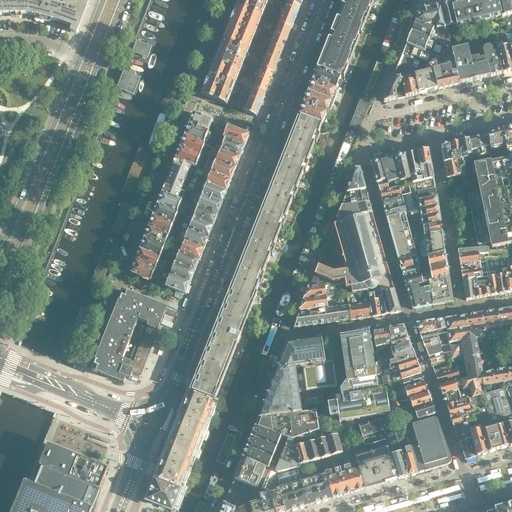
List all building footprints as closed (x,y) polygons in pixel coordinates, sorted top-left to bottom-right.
[(90,2),(84,0),(0,0),(0,15),(3,15),(28,15),(58,22),(72,28),(70,32),(77,35),(90,2)] [(205,0),(191,36),(200,39),(215,4),(205,0)] [(261,17),(266,6),(249,0),(239,0),(240,0),(237,8),(261,17)] [(366,22),(374,0),(345,0),(340,13),(366,22)] [(475,24),(469,0),(467,0),(451,4),(457,29),(475,24)] [(484,22),(478,0),(469,0),(475,24),(484,22)] [(502,18),(498,0),(478,0),(484,22),(502,18)] [(511,10),(509,0),(498,0),(502,18),(503,21),(511,19),(511,10)] [(297,16),(296,16),(300,7),(299,7),(287,2),(278,24),(291,29),(294,20),(295,21),(297,16)] [(458,32),(457,29),(451,4),(440,6),(445,27),(452,26),(453,33),(458,32)] [(447,35),(445,27),(440,6),(420,11),(415,23),(426,27),(433,25),(433,27),(435,26),(436,29),(438,29),(441,45),(445,46),(449,45),(447,35)] [(257,28),(261,17),(237,8),(234,14),(232,19),(257,28)] [(404,13),(395,10),(381,48),(381,49),(381,50),(381,51),(382,52),(383,53),(384,53),(385,53),(386,53),(387,53),(388,53),(388,52),(389,51),(404,13)] [(355,50),(366,22),(340,13),(329,41),(355,50)] [(252,39),(257,28),(232,19),(230,23),(228,30),(252,39)] [(439,44),(436,31),(426,27),(415,23),(411,33),(439,44)] [(287,38),(291,29),(278,24),(270,46),(282,51),(286,42),(288,38),(287,38)] [(248,50),(252,39),(228,30),(226,36),(225,36),(224,40),(248,50)] [(511,58),(508,39),(506,31),(493,34),(495,43),(505,41),(506,48),(497,50),(497,53),(502,75),(511,72),(511,58)] [(445,46),(441,45),(439,44),(411,33),(406,45),(439,58),(441,56),(445,46)] [(244,61),(248,50),(224,40),(222,45),(219,52),(244,61)] [(344,78),(355,50),(329,41),(319,68),(319,69),(341,77),(344,78)] [(147,57),(150,47),(137,42),(133,51),(147,57)] [(431,66),(439,58),(406,45),(396,71),(409,76),(411,70),(414,71),(417,72),(421,61),(431,66)] [(279,60),(282,51),(270,46),(261,68),(273,73),(277,64),(277,65),(279,60)] [(502,75),(497,53),(493,54),(492,50),(488,48),(485,48),(483,52),(484,59),(479,61),(478,58),(470,60),(467,48),(451,52),(459,85),(489,78),(490,78),(502,75)] [(459,85),(451,52),(451,49),(445,51),(446,55),(441,56),(439,58),(431,66),(432,66),(437,91),(459,85)] [(239,73),(244,61),(219,52),(217,58),(215,63),(239,73)] [(370,97),(371,97),(385,62),(384,61),(384,60),(383,60),(382,59),(381,59),(380,59),(379,59),(378,59),(377,59),(363,95),(364,96),(365,97),(366,98),(367,98),(368,98),(369,98),(370,98),(370,97)] [(235,83),(239,73),(215,63),(213,67),(211,73),(235,83)] [(437,91),(432,66),(426,68),(427,73),(415,75),(416,81),(415,81),(418,95),(437,91)] [(270,81),(273,73),(261,68),(252,90),(265,95),(268,86),(270,82),(270,81)] [(175,73),(174,75),(164,100),(172,103),(182,78),(182,75),(182,73),(182,72),(182,71),(181,70),(180,69),(179,69),(178,70),(177,70),(176,71),(175,73)] [(336,90),(341,77),(319,69),(318,69),(314,81),(336,90)] [(418,95),(415,81),(416,81),(415,75),(414,71),(411,70),(409,76),(406,83),(405,82),(405,84),(402,85),(405,98),(418,95)] [(405,98),(402,85),(405,84),(405,82),(406,83),(409,76),(396,71),(383,103),(384,103),(405,98)] [(132,94),(139,77),(125,72),(119,88),(132,94)] [(235,83),(211,73),(210,73),(208,80),(206,85),(231,94),(235,83)] [(327,114),(336,90),(314,81),(304,104),(327,114)] [(226,106),(231,94),(206,85),(204,89),(201,96),(226,106)] [(265,95),(252,90),(248,101),(243,112),(256,117),(260,108),(262,104),(261,104),(265,95)] [(243,112),(248,101),(238,97),(233,108),(243,112)] [(349,127),(358,131),(369,104),(360,100),(349,127)] [(322,127),(327,114),(304,104),(299,118),(322,127)] [(160,115),(149,145),(156,148),(166,116),(166,115),(165,115),(165,114),(164,114),(163,113),(162,113),(161,113),(161,114),(160,114),(160,115)] [(205,140),(210,125),(215,127),(212,135),(216,137),(221,125),(194,114),(188,130),(185,138),(212,148),(214,143),(205,140)] [(311,155),(322,127),(299,118),(295,128),(296,128),(293,134),(293,133),(288,146),(311,155)] [(244,148),(248,137),(249,136),(247,135),(228,127),(223,139),(244,148)] [(511,150),(511,129),(503,132),(506,152),(511,150)] [(340,173),(341,173),(356,135),(355,134),(355,133),(354,133),(353,132),(352,131),(351,131),(350,131),(349,131),(348,132),(333,170),(333,171),(333,172),(334,172),(334,173),(335,173),(336,174),(337,174),(338,174),(339,174),(340,173)] [(506,152),(503,132),(488,136),(492,155),(506,152)] [(492,155),(488,136),(478,138),(482,157),(492,155)] [(244,148),(223,139),(216,137),(215,141),(224,144),(220,152),(239,159),(244,148)] [(207,160),(212,148),(185,138),(180,149),(207,160)] [(482,157),(478,138),(469,140),(471,151),(476,150),(478,158),(482,157)] [(471,151),(469,140),(459,143),(463,161),(473,159),(471,151)] [(466,176),(463,161),(459,143),(450,145),(454,162),(444,164),(446,179),(466,176)] [(454,162),(450,145),(441,148),(444,164),(454,162)] [(300,183),(311,155),(288,146),(284,156),(285,156),(282,161),(277,174),(300,183)] [(212,148),(207,160),(199,180),(198,182),(206,185),(226,193),(235,170),(239,159),(220,152),(212,148)] [(152,154),(139,149),(122,189),(136,194),(152,154)] [(180,149),(176,160),(195,167),(191,177),(199,180),(207,160),(180,149)] [(431,165),(428,151),(417,153),(417,154),(420,168),(431,165)] [(423,182),(420,168),(417,154),(406,156),(411,180),(412,184),(423,182)] [(411,180),(406,156),(394,159),(400,183),(411,180)] [(511,158),(475,167),(480,193),(467,196),(478,245),(491,243),(492,248),(511,244),(511,241),(511,158)] [(401,187),(400,183),(394,159),(380,162),(385,182),(387,182),(389,190),(399,187),(401,187)] [(190,179),(191,177),(195,167),(176,160),(162,194),(181,201),(190,179)] [(385,182),(380,162),(371,164),(377,184),(385,182)] [(433,179),(431,165),(420,168),(423,182),(433,179)] [(365,192),(360,171),(359,170),(355,170),(346,195),(365,192)] [(289,211),(300,183),(277,174),(273,183),(273,184),(271,189),(266,202),(289,211)] [(330,180),(315,216),(315,217),(315,218),(316,219),(316,220),(317,221),(318,221),(319,221),(320,221),(321,221),(322,220),(323,219),(337,182),(337,181),(337,180),(336,180),(336,179),(335,179),(335,178),(334,178),(333,178),(332,178),(331,178),(331,179),(330,179),(330,180)] [(399,187),(402,196),(411,194),(413,203),(436,198),(433,179),(412,184),(401,187),(399,187)] [(387,182),(385,182),(377,184),(379,192),(389,190),(387,182)] [(222,204),(226,193),(206,185),(202,196),(222,204)] [(402,196),(399,187),(389,190),(379,192),(382,201),(402,196)] [(368,202),(365,192),(346,195),(342,207),(368,202)] [(176,214),(181,201),(162,194),(158,206),(176,214)] [(217,216),(222,204),(202,196),(197,208),(217,216)] [(403,205),(402,196),(382,201),(384,209),(403,205)] [(437,206),(436,198),(413,203),(415,211),(420,210),(437,206)] [(277,239),(289,211),(266,202),(262,212),(263,212),(260,217),(255,230),(277,239)] [(371,213),(369,206),(368,202),(342,207),(336,220),(357,217),(372,214),(371,213)] [(133,207),(123,203),(112,231),(122,235),(133,207)] [(415,211),(413,203),(403,205),(384,209),(387,218),(405,214),(415,211)] [(177,214),(176,214),(158,206),(154,217),(173,225),(177,214)] [(439,215),(437,206),(420,210),(421,219),(439,215)] [(212,227),(217,216),(197,208),(194,216),(186,213),(185,217),(192,220),(212,227)] [(408,222),(405,214),(387,218),(389,227),(408,222)] [(394,290),(383,254),(372,215),(358,218),(357,217),(336,220),(326,246),(333,248),(339,268),(341,267),(342,270),(346,269),(347,272),(335,273),(318,266),(311,284),(323,287),(326,287),(345,285),(346,293),(367,291),(367,294),(373,293),(381,292),(385,291),(394,290)] [(440,224),(439,215),(421,219),(422,228),(423,228),(440,224)] [(168,236),(173,225),(154,217),(149,229),(168,236)] [(208,239),(212,227),(192,220),(188,231),(208,239)] [(410,231),(408,222),(389,227),(392,236),(410,231)] [(311,228),(309,231),(297,262),(304,264),(316,234),(317,231),(318,228),(318,227),(318,226),(317,225),(317,224),(316,224),(315,224),(314,225),(313,225),(312,226),(311,228)] [(441,233),(440,224),(423,228),(424,233),(416,234),(417,238),(424,237),(441,233)] [(164,248),(168,236),(149,229),(144,240),(164,248)] [(266,267),(277,239),(255,230),(251,239),(251,240),(249,245),(244,258),(266,267)] [(203,250),(208,239),(188,231),(183,242),(184,243),(203,250)] [(412,239),(410,231),(392,236),(394,244),(412,239)] [(445,254),(441,233),(424,237),(427,257),(445,254)] [(117,243),(107,239),(88,287),(98,291),(117,243)] [(415,248),(412,239),(394,244),(396,253),(415,248)] [(159,259),(164,248),(144,240),(140,251),(159,259)] [(199,261),(203,250),(184,243),(181,249),(173,246),(171,251),(179,254),(199,261)] [(417,257),(417,255),(415,248),(396,253),(399,262),(417,257)] [(488,250),(460,252),(458,252),(459,258),(478,255),(478,256),(488,254),(488,250)] [(155,270),(159,259),(140,251),(135,262),(155,270)] [(194,273),(199,261),(179,254),(174,264),(194,273)] [(423,264),(421,254),(417,255),(417,257),(399,262),(401,271),(423,264)] [(453,303),(449,278),(447,269),(445,254),(427,257),(430,272),(428,273),(426,273),(428,282),(432,306),(432,307),(453,303)] [(510,270),(508,257),(489,257),(488,254),(478,256),(478,255),(459,258),(460,266),(485,262),(486,270),(487,275),(488,278),(491,297),(498,296),(495,277),(495,273),(499,272),(502,271),(506,271),(506,270),(510,270)] [(255,294),(266,267),(244,258),(240,267),(240,268),(238,273),(237,273),(233,285),(255,294)] [(153,274),(155,270),(135,262),(131,274),(158,284),(161,277),(153,274)] [(486,270),(485,262),(460,266),(461,274),(482,271),(486,270)] [(190,284),(194,273),(174,264),(170,276),(190,284)] [(420,275),(419,271),(427,268),(425,264),(423,264),(401,271),(404,280),(420,275)] [(294,280),(293,282),(293,283),(293,284),(294,285),(295,285),(296,285),(296,284),(297,283),(298,282),(303,268),(299,267),(294,280)] [(488,278),(487,275),(482,275),(482,271),(461,274),(463,282),(472,281),(476,280),(484,279),(488,278)] [(506,294),(502,271),(499,272),(499,277),(495,277),(498,296),(506,294)] [(511,293),(511,281),(511,275),(507,276),(506,271),(502,271),(506,294),(511,293)] [(426,273),(420,275),(404,280),(406,289),(428,282),(426,273)] [(185,295),(190,284),(170,276),(168,280),(161,277),(158,284),(185,295)] [(491,297),(488,278),(484,279),(485,284),(481,284),(483,298),(491,297)] [(483,298),(481,284),(476,285),(476,280),(472,281),(475,299),(483,298)] [(475,299),(472,281),(463,282),(466,301),(475,299)] [(432,306),(428,282),(406,289),(413,310),(432,306)] [(327,296),(326,287),(323,287),(311,284),(304,300),(330,298),(329,295),(327,296)] [(213,400),(255,294),(233,285),(216,327),(217,327),(216,333),(215,333),(214,335),(213,335),(191,391),(213,400)] [(281,306),(280,308),(280,310),(280,311),(281,312),(282,313),(283,313),(284,313),(285,312),(286,311),(287,309),(295,289),(288,287),(281,306)] [(400,313),(397,302),(394,290),(385,291),(391,314),(400,313)] [(372,318),(367,294),(367,291),(346,293),(348,307),(350,321),(372,318)] [(391,314),(385,291),(381,292),(381,297),(378,297),(378,300),(381,316),(391,314)] [(135,315),(141,300),(128,295),(127,293),(124,292),(123,292),(121,296),(122,297),(117,309),(135,315)] [(381,316),(378,300),(374,301),(373,293),(367,294),(372,318),(381,316)] [(329,310),(328,301),(330,300),(330,298),(304,300),(299,313),(329,310)] [(146,323),(154,305),(141,300),(135,315),(137,319),(146,322),(146,323)] [(157,331),(166,309),(154,305),(146,323),(146,322),(145,326),(157,331)] [(67,345),(77,349),(91,311),(81,307),(67,345)] [(350,321),(348,307),(329,310),(299,313),(293,329),(294,329),(350,321)] [(483,385),(484,392),(486,394),(489,393),(488,386),(511,381),(511,308),(506,309),(506,310),(455,318),(445,320),(447,330),(436,332),(421,335),(423,343),(439,340),(438,335),(447,333),(449,345),(450,347),(451,352),(452,359),(463,356),(465,367),(466,373),(467,378),(460,380),(463,390),(469,388),(472,398),(473,397),(481,395),(480,385),(483,385)] [(137,319),(135,315),(117,309),(117,310),(116,310),(114,314),(115,315),(113,320),(133,328),(137,319)] [(265,337),(265,339),(265,341),(265,342),(265,343),(266,344),(267,345),(268,345),(270,344),(270,343),(272,342),(273,340),(281,318),(274,315),(265,337)] [(129,339),(133,328),(113,320),(111,326),(109,326),(108,330),(108,331),(108,332),(130,341),(130,340),(129,339)] [(447,330),(445,320),(434,322),(436,332),(447,330)] [(436,332),(434,322),(417,325),(420,335),(421,335),(436,332)] [(153,341),(157,331),(145,326),(143,331),(141,330),(139,335),(141,336),(153,341)] [(407,336),(404,329),(403,327),(387,330),(390,341),(407,336)] [(390,341),(387,330),(372,332),(375,349),(391,345),(390,341)] [(124,351),(128,341),(130,342),(130,341),(108,332),(108,333),(107,333),(105,337),(106,338),(103,344),(124,351)] [(381,378),(380,370),(379,363),(374,364),(369,333),(339,337),(347,383),(346,384),(345,384),(345,383),(345,384),(344,384),(344,385),(340,390),(339,391),(339,392),(340,393),(341,399),(337,400),(336,399),(335,399),(336,400),(335,400),(335,401),(336,401),(336,405),(328,406),(330,419),(339,418),(339,422),(390,415),(386,392),(388,391),(387,385),(382,386),(381,378)] [(151,346),(153,341),(141,336),(139,335),(138,338),(140,339),(139,341),(151,346)] [(409,343),(407,336),(390,341),(391,345),(392,349),(409,343)] [(331,346),(329,338),(321,340),(322,347),(331,346)] [(325,363),(322,347),(321,340),(287,345),(278,369),(295,367),(325,363)] [(440,347),(439,340),(423,343),(426,350),(440,347)] [(147,356),(151,346),(139,341),(136,350),(133,349),(132,351),(135,352),(135,351),(147,356)] [(409,343),(392,349),(390,349),(392,357),(393,357),(412,351),(409,343)] [(120,361),(124,351),(103,344),(101,349),(100,349),(99,353),(99,354),(99,356),(116,362),(117,363),(120,361)] [(451,352),(450,347),(449,345),(442,346),(444,354),(447,353),(451,352)] [(442,354),(440,347),(426,350),(429,358),(442,354)] [(143,367),(147,356),(135,351),(135,352),(132,351),(130,357),(133,358),(131,362),(143,367)] [(380,370),(415,359),(412,351),(393,357),(394,361),(383,364),(382,360),(378,361),(379,363),(380,370)] [(444,361),(442,354),(429,358),(431,365),(444,361)] [(110,378),(116,362),(99,356),(94,367),(93,367),(92,371),(92,372),(96,373),(97,373),(110,378)] [(247,385),(254,388),(266,361),(259,358),(247,385)] [(395,374),(418,367),(415,359),(380,370),(381,378),(384,377),(384,372),(389,370),(390,371),(393,370),(395,374)] [(132,372),(128,370),(130,365),(130,364),(120,361),(117,363),(116,362),(110,378),(123,383),(125,377),(130,379),(132,374),(132,372)] [(337,387),(333,361),(325,363),(295,367),(301,406),(323,403),(321,390),(337,387)] [(140,375),(143,367),(131,362),(130,364),(130,365),(128,370),(132,372),(132,374),(137,376),(140,375)] [(301,406),(295,367),(278,369),(259,419),(302,413),(301,406)] [(396,382),(420,375),(418,367),(395,374),(384,377),(381,378),(382,386),(387,385),(396,382)] [(466,373),(463,374),(458,375),(456,369),(443,373),(442,369),(433,371),(435,375),(439,387),(460,380),(467,378),(466,373)] [(424,383),(420,375),(396,382),(398,386),(403,384),(404,389),(424,383)] [(463,390),(460,380),(439,387),(442,396),(459,391),(463,390)] [(427,393),(426,391),(424,383),(404,389),(406,395),(399,397),(401,401),(427,393)] [(511,446),(511,414),(504,389),(489,393),(486,394),(482,395),(488,417),(477,420),(479,427),(491,424),(492,426),(500,424),(508,448),(511,446)] [(462,401),(459,391),(442,396),(446,406),(462,401)] [(205,425),(214,402),(190,392),(181,416),(204,425),(205,425)] [(230,426),(240,430),(253,397),(244,393),(230,426)] [(413,409),(414,409),(431,404),(427,393),(401,401),(392,404),(394,415),(403,413),(402,410),(412,407),(413,409)] [(472,412),(469,403),(475,402),(473,397),(472,398),(462,401),(446,406),(451,418),(472,412)] [(417,420),(433,415),(435,415),(431,404),(414,409),(416,416),(402,420),(404,426),(413,424),(418,422),(417,420)] [(471,422),(469,417),(479,415),(477,410),(472,412),(451,418),(450,418),(454,427),(466,423),(471,422)] [(320,435),(316,411),(302,413),(259,419),(256,427),(281,437),(288,440),(292,441),(293,445),(320,435)] [(451,459),(437,420),(435,420),(433,415),(417,420),(418,422),(413,424),(419,445),(410,448),(417,474),(447,466),(447,465),(448,465),(449,465),(449,464),(450,463),(451,462),(451,461),(451,460),(451,459)] [(201,430),(204,425),(181,416),(182,417),(179,424),(177,428),(178,428),(175,434),(174,435),(196,444),(198,438),(202,440),(205,431),(201,430)] [(400,451),(390,416),(379,419),(379,420),(382,431),(384,431),(390,456),(397,480),(408,477),(400,451)] [(369,435),(382,431),(379,420),(358,426),(360,431),(362,437),(361,438),(362,443),(371,440),(369,435)] [(488,454),(479,427),(477,420),(471,422),(466,423),(467,428),(470,435),(471,439),(476,457),(488,454)] [(468,436),(465,428),(467,428),(466,423),(454,427),(459,443),(471,439),(470,435),(468,436)] [(491,424),(479,427),(488,454),(508,448),(500,424),(492,426),(491,424)] [(397,480),(390,456),(384,431),(382,431),(369,435),(371,440),(362,443),(361,438),(362,437),(360,431),(358,426),(358,425),(346,429),(352,451),(358,470),(353,472),(359,491),(393,482),(397,480)] [(276,448),(281,437),(256,427),(251,438),(276,448)] [(217,462),(226,465),(237,437),(228,433),(217,462)] [(194,449),(196,444),(174,435),(174,436),(172,443),(171,443),(170,447),(167,454),(189,463),(191,457),(194,459),(198,450),(194,449)] [(341,454),(337,436),(304,446),(309,463),(341,454)] [(272,458),(276,448),(251,438),(247,448),(272,458)] [(476,457),(471,439),(459,443),(465,460),(476,457)] [(299,467),(294,449),(293,445),(292,441),(288,440),(275,472),(277,473),(299,467)] [(86,506),(85,506),(87,499),(88,499),(89,499),(89,498),(90,498),(90,497),(90,496),(90,495),(90,494),(89,493),(92,487),(99,490),(108,469),(48,445),(39,466),(42,467),(34,485),(24,481),(12,511),(90,511),(92,509),(86,506)] [(309,463),(304,446),(294,449),(299,467),(309,463)] [(268,469),(272,458),(247,448),(243,459),(268,469)] [(417,474),(410,448),(400,451),(408,477),(417,474)] [(181,487),(190,463),(189,463),(167,454),(166,453),(166,454),(162,463),(160,467),(161,468),(157,477),(157,476),(156,477),(181,487)] [(289,511),(310,506),(302,477),(299,467),(277,473),(275,472),(268,469),(243,459),(234,480),(255,489),(259,490),(269,493),(270,488),(272,483),(277,485),(279,492),(284,511),(289,511)] [(207,486),(206,489),(206,490),(206,491),(207,492),(207,493),(208,494),(209,494),(210,494),(211,493),(212,493),(213,491),(214,489),(222,468),(215,465),(207,486)] [(359,491),(353,472),(352,466),(343,468),(345,474),(346,474),(347,476),(348,476),(353,493),(359,491)] [(353,493),(348,476),(347,476),(346,474),(345,474),(343,468),(334,471),(335,477),(337,477),(342,496),(353,493)] [(332,499),(325,474),(325,473),(325,470),(302,477),(310,506),(332,499)] [(342,496),(337,477),(335,477),(334,471),(325,473),(325,474),(332,499),(342,496)] [(248,506),(249,505),(255,489),(234,480),(224,504),(224,505),(235,509),(238,508),(248,506)] [(172,511),(180,491),(155,481),(147,501),(172,511)] [(284,511),(279,492),(275,493),(273,489),(270,488),(269,493),(275,511),(284,511)] [(263,511),(259,490),(255,489),(249,505),(251,511),(263,511)] [(275,511),(269,493),(259,490),(263,511),(275,511)] [(196,511),(206,511),(211,500),(202,496),(196,511)]
